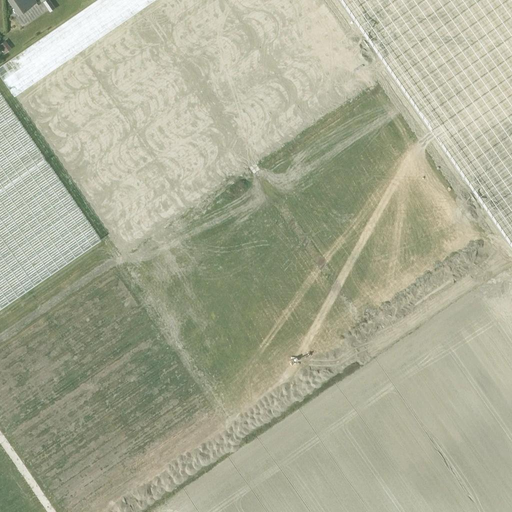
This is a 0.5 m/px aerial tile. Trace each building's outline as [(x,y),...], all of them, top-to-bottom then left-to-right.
[(0,73),(123,254),(380,77),(326,0),(95,0),(0,65),(0,73)] [(9,0),(19,14),(36,2),(35,0),(9,0)] [(56,8),(50,0),(45,0),(43,2),(50,12),(56,8)] [(511,0),(342,0),(511,245),(511,0)] [(5,40),(0,44),(0,48),(4,54),(12,48),(5,40)] [(0,308),(101,239),(0,92),(0,308)] [(0,343),(0,415),(60,511),(133,511),(235,449),(122,268),(0,343)]
